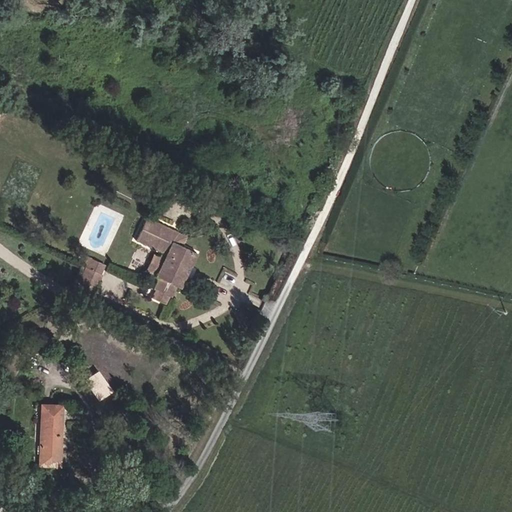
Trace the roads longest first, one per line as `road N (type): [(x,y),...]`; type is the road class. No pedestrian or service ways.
road 1 (track): [(412,0),(305,252),(183,501)]
road 2 (track): [(225,421),(451,511)]
